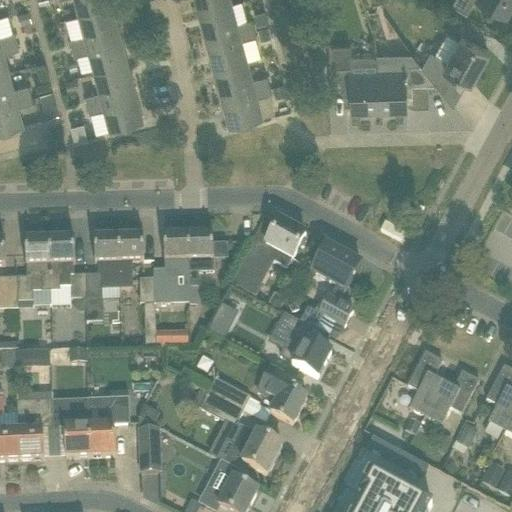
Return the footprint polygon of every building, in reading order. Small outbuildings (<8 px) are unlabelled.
[(112,6),(110,0),(58,0),(59,0),(74,0),(79,15),(112,6)] [(194,0),(198,12),(231,3),(230,0),(194,0)] [(466,13),(473,0),(486,0),(508,13),(511,5),(511,0),(454,0),(451,5),(466,13)] [(206,41),(254,28),(251,19),(237,23),(231,3),(198,12),(206,41)] [(84,35),(69,39),(72,48),(120,35),(112,6),(79,15),(84,35)] [(268,27),(264,12),(254,14),(258,29),(268,27)] [(206,41),(213,70),(247,61),(242,41),(256,37),(254,28),(206,41)] [(272,41),(269,29),(257,32),(260,44),(272,41)] [(0,45),(16,41),(14,32),(0,35),(0,45)] [(94,73),(128,64),(120,35),(72,48),(74,57),(89,53),(94,73)] [(429,52),(421,67),(435,86),(445,68),(470,81),(487,51),(461,36),(447,62),(429,52)] [(16,41),(0,45),(0,74),(9,72),(4,54),(19,50),(16,41)] [(351,113),(379,112),(378,72),(351,73),(350,42),(328,43),(330,89),(344,88),(344,98),(350,98),(351,113)] [(213,70),(221,99),(269,86),(267,76),(252,80),(247,61),(213,70)] [(378,72),(379,112),(406,111),(406,96),(412,96),(412,86),(435,86),(421,67),(418,64),(404,65),(404,61),(378,62),(378,72)] [(99,93),(85,96),(87,106),(135,93),(128,64),(94,73),(99,93)] [(9,72),(0,74),(0,102),(30,95),(28,85),(14,89),(9,72)] [(269,86),(221,99),(229,128),(262,119),(257,98),(271,94),(269,86)] [(287,99),(285,88),(274,90),(276,101),(287,99)] [(109,131),(143,122),(135,93),(87,106),(89,114),(104,111),(109,131)] [(30,95),(0,102),(0,131),(23,126),(18,107),(33,103),(30,95)] [(82,124),(70,127),(74,141),(74,143),(86,139),(82,124)] [(269,261),(287,271),(299,250),(303,250),(306,244),(304,241),(306,237),(279,223),(266,247),(255,240),(230,286),(251,297),(257,287),(251,284),(261,267),(265,269),(269,261)] [(98,278),(85,278),(86,302),(87,325),(103,324),(102,301),(121,300),(120,292),(119,239),(113,239),(111,236),(102,236),(100,240),(94,240),(95,265),(98,265),(98,278)] [(27,280),(16,280),(17,312),(18,312),(18,304),(33,304),(33,294),(51,294),(49,241),(39,241),(39,237),(27,237),(27,242),(25,242),(26,267),(27,280)] [(188,237),(163,238),(164,271),(176,271),(176,276),(171,276),(154,276),(154,282),(155,307),(171,307),(171,295),(178,295),(177,290),(189,290),(189,286),(188,237)] [(189,286),(189,290),(199,289),(199,275),(214,275),(213,237),(188,237),(189,286)] [(143,238),(119,239),(120,292),(132,291),(132,264),(144,264),(143,238)] [(49,241),(51,294),(60,293),(60,290),(70,290),(70,302),(86,302),(85,278),(74,278),(73,266),(75,266),(74,240),(49,241)] [(5,242),(0,242),(0,312),(17,312),(16,280),(0,280),(0,268),(6,269),(5,242)] [(361,267),(327,248),(312,275),(336,288),(329,300),(328,300),(319,316),(345,330),(353,314),(339,306),(346,293),(346,294),(361,267)] [(145,349),(156,349),(155,307),(154,282),(140,283),(140,307),(144,307),(145,349)] [(317,381),(331,355),(301,338),(307,327),(275,310),(272,315),(272,319),(273,323),(275,325),(278,327),(269,345),(283,353),(280,359),(292,365),(291,367),(317,381)] [(224,343),(230,333),(213,324),(207,335),(224,343)] [(188,346),(188,334),(176,334),(176,349),(188,349),(188,346)] [(48,353),(16,353),(16,347),(2,347),(1,369),(48,369),(48,353)] [(444,383),(443,385),(434,381),(442,364),(425,355),(407,389),(418,394),(409,411),(426,419),(445,383),(444,383)] [(267,412),(272,414),(271,416),(293,427),(307,401),(294,394),(299,384),(271,369),(256,397),(271,405),(267,412)] [(511,372),(504,369),(486,402),(498,408),(489,424),(505,432),(511,418),(511,372)] [(445,383),(426,419),(443,428),(451,412),(461,417),(479,384),(462,374),(454,391),(444,386),(445,383)] [(215,382),(207,398),(242,416),(250,401),(215,382)] [(242,416),(207,398),(200,412),(234,430),(242,416)] [(101,429),(89,429),(91,460),(115,459),(114,428),(130,427),(128,400),(112,401),(99,401),(101,429)] [(63,412),(63,403),(52,404),(53,432),(64,431),(66,461),(91,460),(89,429),(88,402),(87,402),(87,411),(63,412)] [(18,405),(19,433),(21,463),(44,462),(43,432),(53,432),(52,404),(37,404),(37,411),(19,412),(19,405),(18,405)] [(405,433),(415,439),(421,427),(411,422),(405,433)] [(279,453),(282,448),(257,435),(256,436),(242,429),(224,464),(246,476),(250,469),(266,478),(268,474),(269,475),(281,453),(279,453)] [(159,431),(139,432),(141,476),(161,475),(159,431)] [(0,463),(21,463),(19,433),(0,433),(0,463)] [(373,439),(367,450),(385,459),(390,449),(373,439)] [(410,459),(404,470),(422,479),(427,469),(410,459)] [(224,511),(248,511),(258,494),(244,487),(248,478),(246,477),(246,476),(224,464),(224,465),(222,464),(207,493),(212,495),(205,509),(210,511),(218,511),(219,510),(224,511)] [(511,495),(511,492),(511,475),(490,468),(483,485),(511,495)] [(425,511),(430,504),(371,472),(358,495),(362,498),(354,511),(425,511)]
